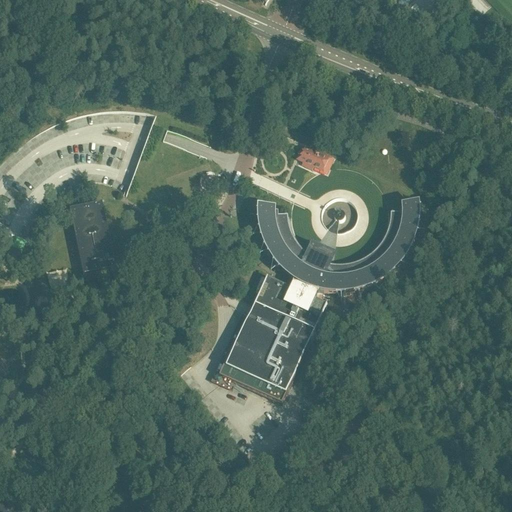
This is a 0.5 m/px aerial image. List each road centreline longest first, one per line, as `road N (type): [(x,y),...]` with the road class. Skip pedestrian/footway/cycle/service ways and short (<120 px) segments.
road 1 (track): [(511,188),(284,511)]
road 2 (primary): [(206,0),(351,65),(511,122)]
